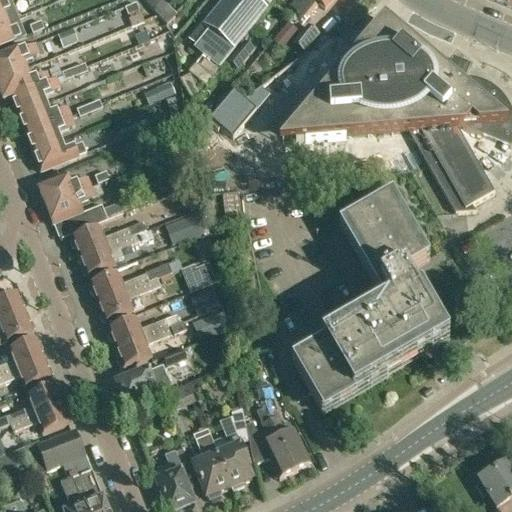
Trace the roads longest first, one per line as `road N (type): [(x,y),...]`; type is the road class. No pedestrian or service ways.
road 1 (residential): [(143,511),(30,235)]
road 2 (secondary): [(313,511),(511,386)]
